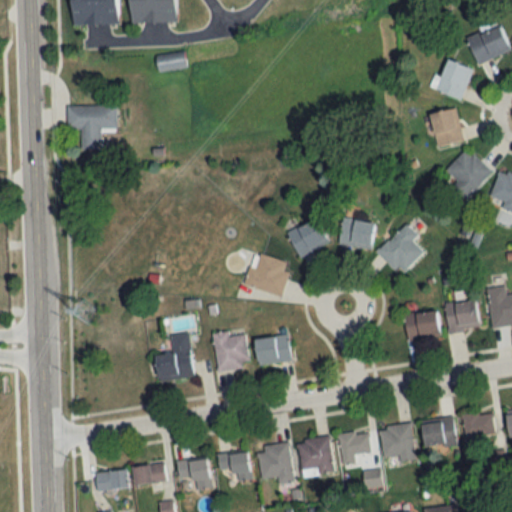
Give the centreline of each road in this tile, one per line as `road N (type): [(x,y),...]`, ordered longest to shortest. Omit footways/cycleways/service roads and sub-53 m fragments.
road 1 (tertiary): [(27,0),(46,511)]
road 2 (residential): [(44,435),(511,364)]
road 3 (residential): [(353,392),(348,326),(364,314),(364,292),(340,281),(327,288),(322,308),(330,321),(348,326)]
